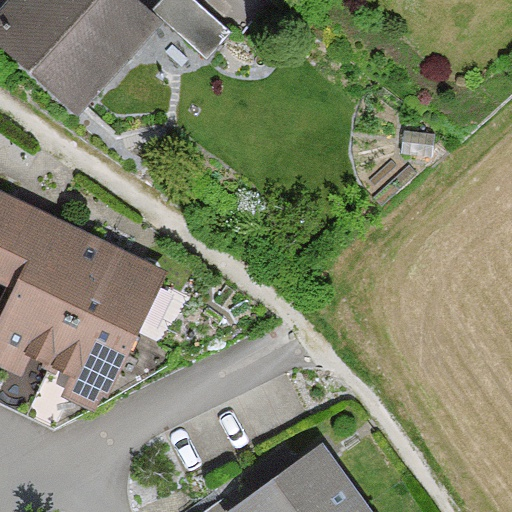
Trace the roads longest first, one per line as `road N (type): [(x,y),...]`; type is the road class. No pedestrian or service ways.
road 1 (residential): [(75,475),(294,329)]
road 2 (track): [(294,329),(442,511)]
